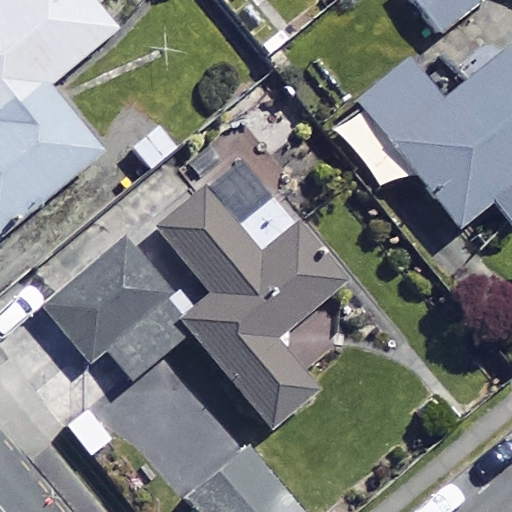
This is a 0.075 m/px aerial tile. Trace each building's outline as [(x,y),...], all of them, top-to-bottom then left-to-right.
[(115,39),(83,0),(0,0),(0,243),(105,157),(51,92),(115,39)] [(491,0),(407,0),(439,41),(491,0)] [(511,230),(511,57),(507,61),(489,37),(449,66),(467,91),(443,109),(411,66),(327,128),(379,199),(411,175),(456,236),(491,210),(508,234),(511,230)] [(234,236),(206,201),(158,239),(213,309),(186,330),(272,440),(316,405),(273,351),(343,296),(272,206),(234,236)] [(187,339),(121,254),(41,316),(84,373),(106,357),(128,385),(187,339)] [(290,511),(249,459),(187,508),(189,511),(290,511)]
